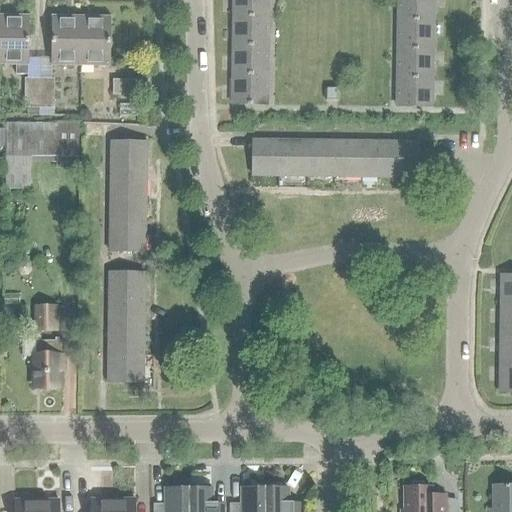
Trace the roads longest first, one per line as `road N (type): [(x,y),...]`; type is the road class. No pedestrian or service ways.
road 1 (unclassified): [(239,267),(206,171),(195,0)]
road 2 (residential): [(237,424),(0,429)]
road 3 (residential): [(239,267),(343,250),(455,264)]
road 4 (residential): [(458,424),(455,264)]
road 5 (unclassified): [(237,424),(239,267)]
road 6 (residential): [(455,264),(511,146)]
road 7 (residential): [(458,424),(397,426),(366,446),(335,451)]
